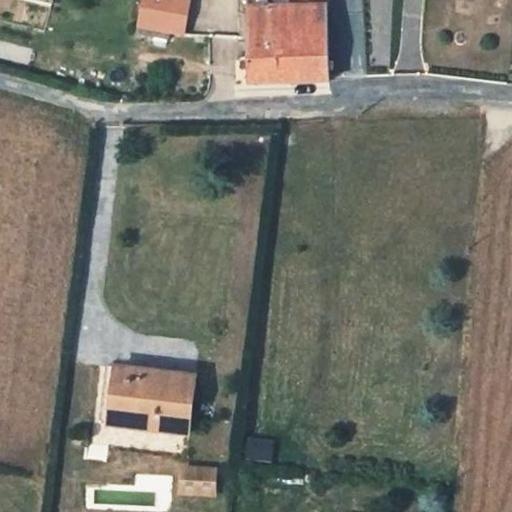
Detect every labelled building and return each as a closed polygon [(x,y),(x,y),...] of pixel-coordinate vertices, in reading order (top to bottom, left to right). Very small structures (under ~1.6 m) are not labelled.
[(173,31),(179,0),(177,0),(146,0),(141,25),(173,31)] [(329,5),(295,6),(272,7),(271,0),(242,0),(244,39),(329,36),(329,5)] [(171,39),(173,31),(141,25),(138,33),(171,39)] [(330,81),(329,36),(244,39),(246,84),(330,81)] [(188,434),(194,377),(114,370),(109,427),(188,434)] [(273,461),(273,439),(248,439),(248,460),(273,461)] [(214,479),(182,474),(179,498),(210,503),(214,479)]
